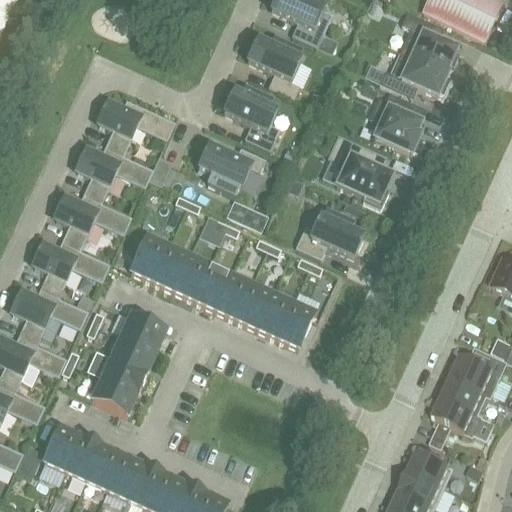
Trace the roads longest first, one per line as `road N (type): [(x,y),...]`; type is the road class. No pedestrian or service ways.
road 1 (residential): [(0,291),(97,81),(112,77),(194,109),(251,0)]
road 2 (residential): [(511,82),(494,76),(472,97),(332,391)]
road 3 (residential): [(388,433),(496,197)]
road 4 (residential): [(332,391),(195,329)]
road 5 (residential): [(195,329),(140,450)]
